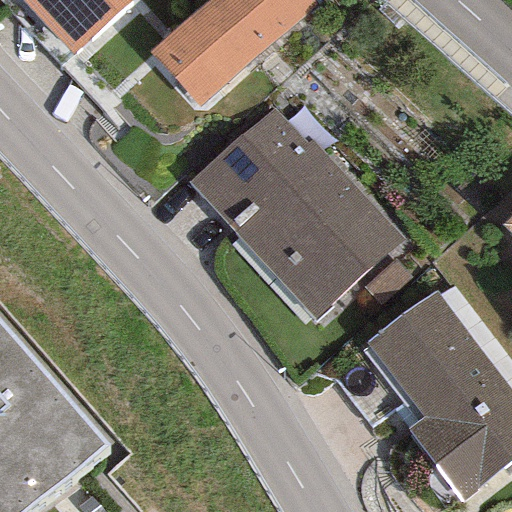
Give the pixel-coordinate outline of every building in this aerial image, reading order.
[(18,0),(70,56),(132,0),(18,0)] [(312,4),(308,0),(213,0),(153,53),(199,104),(312,4)] [(330,306),(403,240),(310,137),(306,141),(272,103),(184,183),(314,326),(333,309),(330,306)] [(511,215),(502,226),(511,235),(511,215)] [(411,280),(395,260),(362,288),(378,308),(411,280)] [(461,502),(511,463),(511,393),(433,292),(365,344),(422,418),(406,431),(461,502)] [(0,511),(23,511),(106,443),(0,318),(0,511)]
